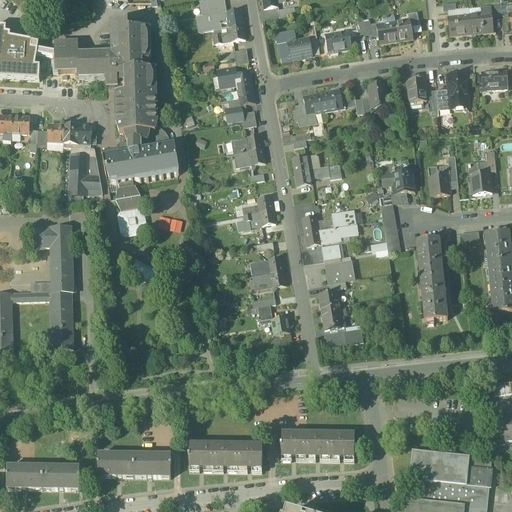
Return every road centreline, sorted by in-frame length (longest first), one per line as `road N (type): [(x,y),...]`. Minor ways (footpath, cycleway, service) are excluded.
road 1 (secondary): [(0,421),(317,381)]
road 2 (residential): [(266,86),(317,381)]
road 3 (residential): [(382,485),(108,511)]
road 4 (residential): [(511,55),(266,86)]
road 5 (residential): [(0,99),(98,111),(99,146)]
road 6 (secondary): [(378,376),(511,363)]
